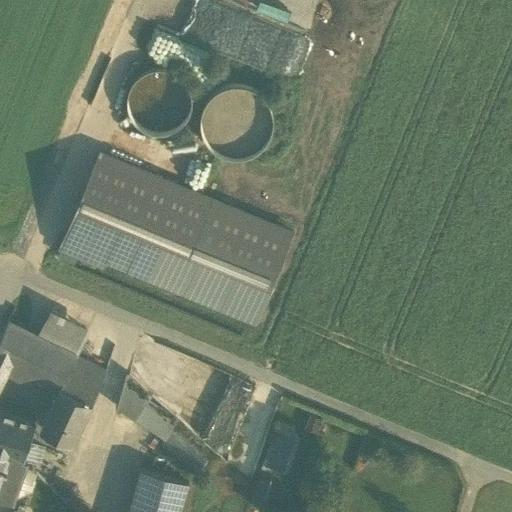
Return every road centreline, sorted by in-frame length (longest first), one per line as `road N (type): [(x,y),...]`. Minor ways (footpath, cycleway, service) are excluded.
road 1 (unclassified): [(9,269),(511,477)]
road 2 (track): [(122,0),(9,269)]
